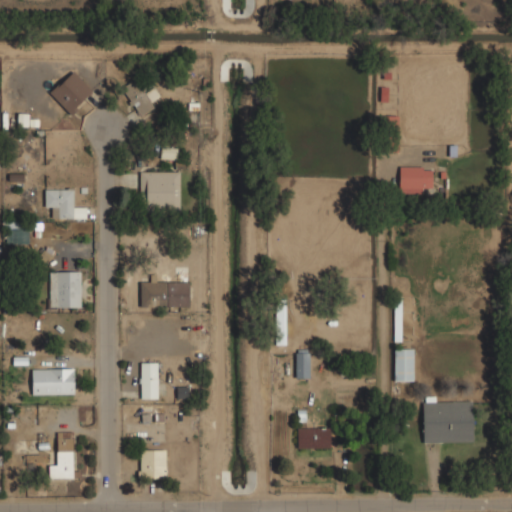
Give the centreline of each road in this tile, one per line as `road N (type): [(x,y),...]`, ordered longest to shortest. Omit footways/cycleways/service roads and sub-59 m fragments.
road 1 (residential): [(511,509),(21,511)]
road 2 (residential): [(109,134),(110,509)]
